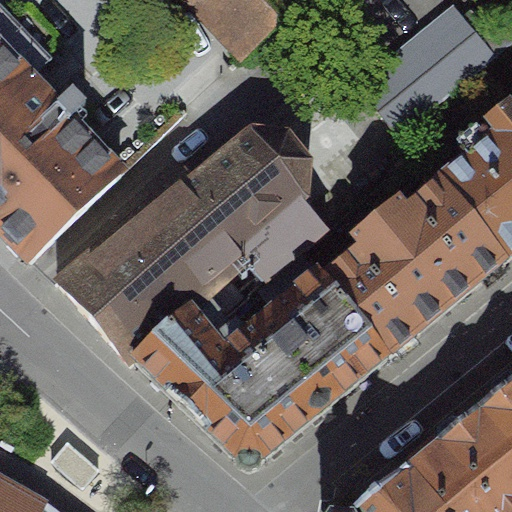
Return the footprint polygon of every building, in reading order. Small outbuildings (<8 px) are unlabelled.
[(193,0),(247,56),(304,0),(193,0)] [(502,61),(460,12),(361,95),(403,145),(502,61)] [(0,230),(34,266),(123,176),(69,122),(84,108),(70,94),(55,108),(0,53),(0,230)] [(500,120),(511,134),(511,112),(511,111),(500,120)] [(444,187),(510,267),(511,265),(511,134),(500,120),(492,127),(502,139),(444,187)] [(189,183),(60,290),(133,371),(138,365),(185,317),(204,299),(227,324),(331,238),(304,207),(309,202),(313,170),(288,141),(257,137),(195,189),(189,183)] [(326,283),(393,364),(510,267),(444,187),(406,218),(399,209),(352,248),(359,256),(326,283)] [(185,317),(138,365),(240,464),(270,465),(393,364),(326,283),(321,277),(225,354),(185,317)] [(511,392),(481,417),(511,454),(511,392)] [(511,511),(511,454),(481,417),(411,474),(442,511),(511,511)] [(442,511),(411,474),(362,511),(442,511)] [(0,511),(47,511),(0,483),(0,511)]
